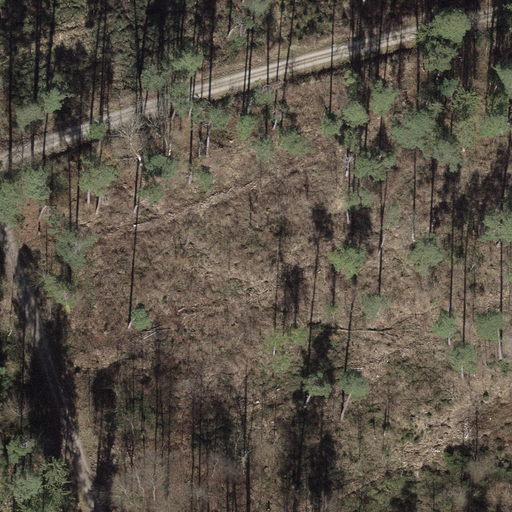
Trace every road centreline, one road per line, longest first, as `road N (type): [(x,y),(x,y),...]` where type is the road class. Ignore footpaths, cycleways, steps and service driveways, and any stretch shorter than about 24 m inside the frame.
road 1 (track): [(463,0),(240,69),(0,172)]
road 2 (track): [(0,210),(107,511)]
